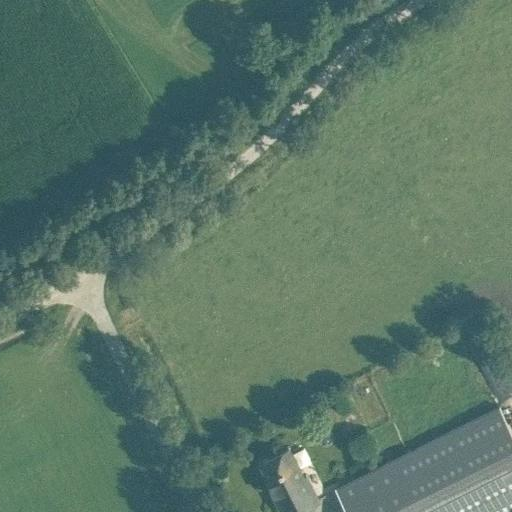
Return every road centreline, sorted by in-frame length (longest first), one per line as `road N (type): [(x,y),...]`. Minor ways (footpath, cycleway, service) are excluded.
road 1 (unclassified): [(79,274),(214,174),(284,99),(412,0)]
road 2 (unclassified): [(198,511),(79,274)]
